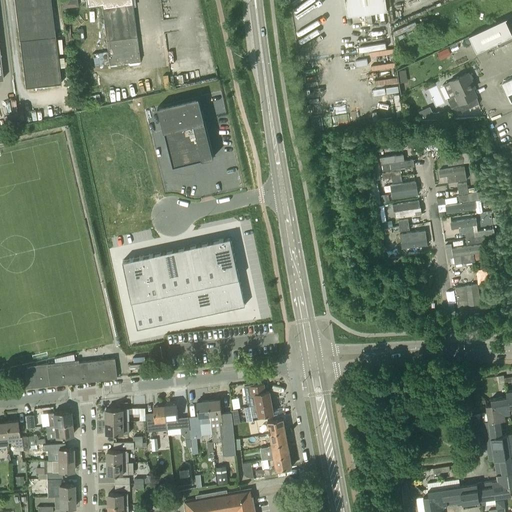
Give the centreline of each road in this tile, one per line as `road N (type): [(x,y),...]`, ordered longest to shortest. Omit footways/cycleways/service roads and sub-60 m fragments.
road 1 (secondary): [(312,363),(256,9)]
road 2 (residential): [(86,392),(290,369)]
road 3 (tertiary): [(312,363),(419,349),(511,352)]
road 4 (secondary): [(339,511),(312,363)]
road 5 (unclassified): [(290,369),(318,511)]
road 6 (residential): [(89,511),(86,392)]
